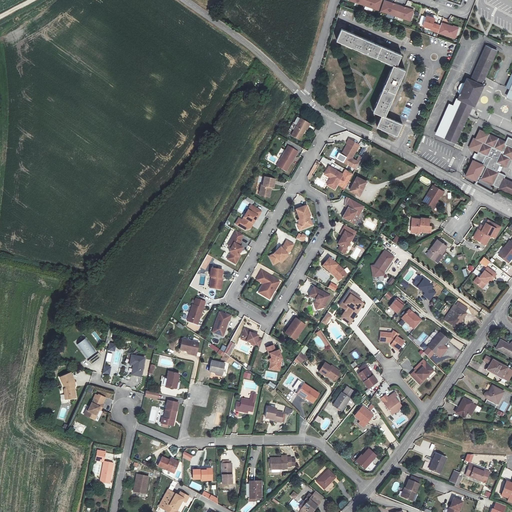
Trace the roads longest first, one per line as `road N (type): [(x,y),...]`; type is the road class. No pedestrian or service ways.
road 1 (residential): [(296,183),(230,302),(273,322),(326,231),(321,199)]
road 2 (residential): [(366,491),(315,442),(182,444)]
road 3 (residential): [(396,150),(434,56),(343,18)]
road 4 (unclassified): [(300,95),(254,48),(185,0)]
road 5 (residential): [(429,412),(498,315)]
